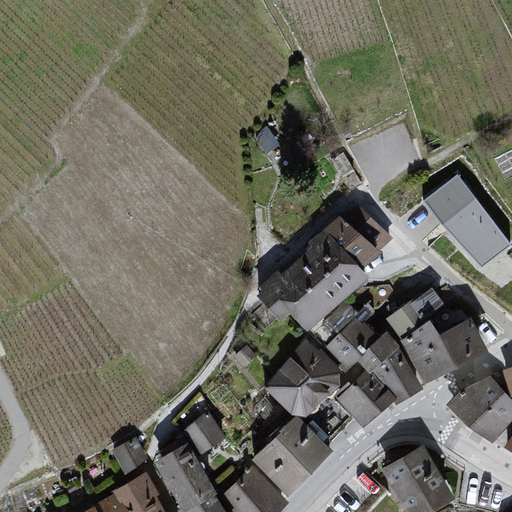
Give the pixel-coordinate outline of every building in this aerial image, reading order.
[(511,239),(455,170),(417,199),(442,234),(482,272),(511,251),(511,239)] [(385,309),(423,376),(487,340),(466,303),(450,312),(434,283),(385,309)] [(511,393),(487,366),(452,398),(488,438),(511,416),(511,393)] [(302,415),(252,461),(286,494),(337,449),(302,415)] [(204,418),(183,432),(199,455),(222,441),(204,418)] [(184,444),(153,463),(181,508),(176,511),(226,511),(220,499),(184,444)] [(403,511),(433,511),(453,499),(422,447),(381,469),(403,511)] [(165,511),(147,469),(75,511),(165,511)] [(249,469),(220,499),(226,511),(278,511),(286,503),(249,469)]
